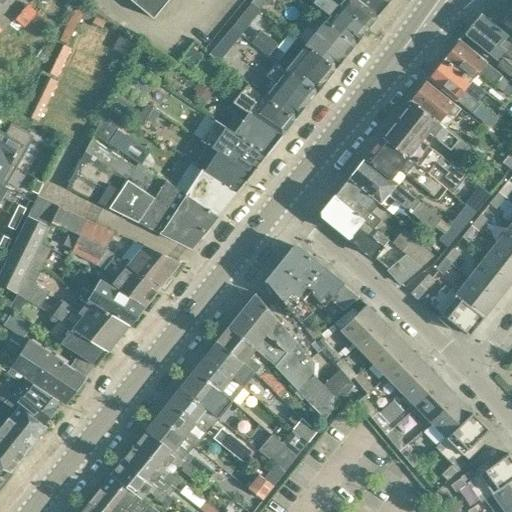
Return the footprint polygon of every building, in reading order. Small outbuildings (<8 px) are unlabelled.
[(132,0),(154,18),(168,0),(132,0)] [(268,6),(272,0),(252,0),(252,1),(260,8),(264,3),(268,6)] [(368,29),(334,2),(335,1),(333,0),(311,0),(318,6),(314,11),(326,19),(325,20),(356,45),(356,44),(357,45),(366,33),(365,33),(368,29)] [(379,15),(359,0),(335,0),(335,1),(334,2),(368,29),(379,15)] [(359,0),(379,15),(390,0),(359,0)] [(245,29),(260,10),(259,9),(260,8),(252,1),(236,21),(245,29)] [(68,44),(81,17),(92,22),(91,25),(101,29),(105,21),(96,16),(97,14),(77,5),(60,40),(68,44)] [(125,11),(117,32),(132,38),(140,17),(125,11)] [(511,38),(497,27),(480,14),(464,34),(496,60),(502,51),(511,59),(511,38)] [(325,20),(305,44),(304,45),(305,46),(335,70),(336,69),(337,69),(346,57),(356,45),(325,20)] [(219,61),(241,34),(232,26),(210,53),(219,61)] [(335,70),(305,46),(304,45),(305,44),(297,37),(277,62),(286,70),(315,94),(316,93),(317,93),(326,81),(335,70)] [(493,69),(458,41),(443,60),(471,81),(479,71),(498,86),(505,77),(502,74),(504,72),(496,66),(493,69)] [(58,76),(72,48),(64,44),(50,73),(58,76)] [(193,69),(204,56),(194,48),(183,61),(193,69)] [(152,56),(146,66),(159,75),(166,63),(152,56)] [(511,70),(511,64),(503,57),(496,66),(504,72),(509,75),(511,70)] [(443,60),(428,79),(482,121),(490,111),(476,100),(483,92),(471,81),(443,60)] [(315,94),(286,70),(277,62),(266,75),(271,79),(266,86),(270,89),(265,95),(295,120),(295,119),(296,119),(306,106),(315,94)] [(39,121),(58,81),(48,76),(29,115),(39,121)] [(215,92),(199,82),(195,89),(198,91),(194,96),(207,104),(215,92)] [(426,82),(411,101),(439,123),(448,112),(454,117),(460,109),(426,82)] [(295,120),(265,95),(248,83),(233,102),(282,136),(295,120)] [(121,89),(111,105),(128,116),(138,100),(121,89)] [(445,128),(411,101),(396,119),(423,140),(429,132),(460,157),(469,146),(445,128)] [(282,136),(233,102),(227,109),(234,114),(225,126),(267,154),(282,136)] [(108,142),(125,118),(108,106),(94,133),(108,142)] [(153,109),(147,119),(153,123),(159,113),(153,109)] [(267,154),(225,126),(215,119),(201,139),(252,174),(257,168),(257,167),(267,154)] [(466,175),(423,140),(396,119),(382,137),(446,188),(447,188),(452,193),(466,175)] [(0,132),(0,157),(16,167),(34,136),(11,123),(4,135),(0,132)] [(135,166),(92,137),(85,152),(205,231),(219,215),(186,193),(138,162),(135,166)] [(446,188),(382,137),(364,159),(390,180),(391,179),(399,168),(438,199),(446,188)] [(252,174),(201,139),(188,159),(202,169),(237,192),(246,180),(247,180),(252,174)] [(510,168),(511,165),(511,150),(503,162),(510,168)] [(205,231),(85,152),(68,186),(103,202),(194,246),(205,231)] [(16,167),(0,157),(0,184),(5,187),(16,167)] [(441,218),(391,179),(390,180),(364,159),(348,178),(379,202),(387,208),(395,199),(411,212),(433,229),(441,218)] [(237,192),(202,169),(186,193),(219,215),(237,192)] [(379,202),(348,178),(333,197),(373,229),(373,228),(381,219),(371,211),(379,202)] [(38,194),(43,183),(36,180),(31,191),(38,194)] [(506,197),(511,188),(511,182),(508,180),(499,191),(506,197)] [(475,211),(489,193),(479,185),(465,203),(464,204),(466,205),(466,204),(475,211)] [(496,208),(506,197),(499,191),(489,203),(496,208)] [(28,216),(0,272),(0,283),(17,294),(24,280),(31,264),(41,242),(52,222),(59,207),(37,196),(28,216)] [(373,229),(333,197),(322,211),(323,217),(374,258),(374,257),(388,240),(373,228),(373,229)] [(457,233),(475,211),(466,204),(466,205),(448,227),(457,233)] [(18,205),(13,216),(20,219),(26,208),(18,205)] [(106,249),(114,232),(59,207),(52,222),(79,234),(72,251),(97,265),(105,255),(107,249),(106,249)] [(478,230),(488,219),(481,213),(471,225),(478,230)] [(15,230),(20,219),(13,216),(8,227),(15,230)] [(469,242),(478,230),(471,225),(462,236),(469,242)] [(446,246),(457,233),(448,227),(438,239),(446,246)] [(511,229),(508,227),(495,244),(511,257),(511,229)] [(434,255),(414,236),(404,228),(392,242),(391,243),(405,254),(421,267),(434,255)] [(3,236),(0,242),(0,247),(6,250),(11,239),(3,236)] [(41,270),(52,248),(41,242),(31,264),(41,270)] [(135,242),(121,258),(124,260),(123,262),(124,263),(122,267),(157,290),(180,262),(135,242)] [(511,280),(511,257),(495,244),(482,260),(510,283),(511,280)] [(453,262),(462,251),(455,245),(445,256),(453,262)] [(342,283),(298,248),(292,249),(266,281),(283,301),(314,340),(322,333),(308,315),(313,311),(303,300),(311,291),(324,307),(330,299),(342,283)] [(157,290),(122,267),(124,263),(123,262),(124,260),(121,258),(107,249),(105,255),(97,265),(117,277),(110,285),(109,286),(111,287),(116,291),(144,306),(157,290)] [(389,268),(387,269),(398,282),(401,284),(402,283),(421,267),(405,254),(389,268)] [(443,274),(453,262),(445,256),(436,268),(443,274)] [(510,283),(482,260),(469,277),(497,300),(510,283)] [(34,284),(41,270),(31,264),(24,280),(33,285),(34,284)] [(426,290),(435,280),(428,274),(419,284),(426,290)] [(497,300),(469,277),(456,294),(484,316),(497,300)] [(144,306),(116,291),(111,287),(109,286),(110,285),(100,278),(88,298),(89,299),(88,300),(94,303),(95,304),(129,325),(144,306)] [(49,292),(34,284),(33,285),(24,280),(17,294),(16,296),(26,301),(27,299),(39,306),(49,292)] [(343,310),(359,297),(342,283),(330,299),(343,310)] [(426,290),(419,284),(410,293),(417,299),(426,290)] [(484,316),(456,294),(444,285),(429,304),(469,335),(484,316)] [(255,294),(240,313),(266,333),(278,343),(286,352),(275,365),(275,366),(298,390),(325,418),(326,417),(334,407),(340,401),(352,383),(349,379),(341,370),(325,385),(314,375),(315,361),(255,294)] [(18,314),(26,301),(16,296),(9,309),(18,314)] [(117,340),(70,305),(64,300),(53,315),(60,320),(59,320),(72,330),(107,352),(117,340)] [(129,325),(95,304),(94,303),(88,300),(82,307),(73,301),(70,305),(117,340),(129,325)] [(355,345),(381,320),(366,304),(340,330),(355,345)] [(12,313),(4,326),(24,338),(32,326),(12,313)] [(240,313),(229,327),(256,349),(275,365),(286,352),(278,343),(266,333),(240,313)] [(107,352),(72,330),(59,320),(47,334),(96,366),(107,352)] [(370,360),(396,335),(381,320),(355,345),(370,360)] [(256,349),(229,327),(217,341),(255,372),(256,372),(277,393),(283,387),(261,365),(250,356),(256,349)] [(324,336),(317,341),(336,363),(341,359),(325,339),(331,334),(327,330),(322,334),(324,336)] [(385,376),(411,350),(396,335),(370,360),(385,376)] [(86,378),(29,339),(10,367),(12,368),(29,379),(62,401),(65,404),(86,378)] [(255,372),(217,341),(206,356),(243,386),(255,372)] [(401,391),(426,366),(411,350),(385,376),(401,391)] [(243,386),(206,356),(194,371),(220,391),(232,401),(243,386)] [(341,359),(336,363),(336,364),(341,370),(349,379),(353,376),(355,374),(341,359)] [(416,407),(441,381),(426,366),(401,391),(416,407)] [(43,425),(62,401),(29,379),(12,368),(8,374),(21,385),(7,403),(11,406),(10,406),(16,410),(20,406),(43,425)] [(194,371),(180,387),(218,418),(230,404),(218,394),(220,391),(194,371)] [(374,388),(359,371),(355,374),(353,376),(367,393),(368,392),(374,388)] [(431,422),(457,397),(441,381),(416,407),(431,422)] [(218,418),(180,387),(169,402),(207,432),(218,418)] [(371,415),(376,411),(362,395),(357,399),(371,415)] [(446,437),(472,412),(457,397),(431,422),(446,437)] [(207,432),(169,402),(158,415),(195,446),(207,432)] [(43,425),(20,406),(16,410),(0,429),(0,434),(25,454),(46,427),(43,425)] [(295,411),(288,419),(295,425),(293,428),(309,442),(317,431),(302,417),(295,411)] [(385,432),(390,427),(376,411),(371,415),(385,432)] [(453,465),(480,438),(488,429),(472,412),(446,437),(435,447),(453,465)] [(188,452),(193,446),(195,447),(195,446),(158,415),(146,429),(198,471),(209,479),(215,471),(197,457),(197,458),(188,452)] [(252,451),(222,427),(214,437),(244,461),(252,451)] [(398,436),(390,427),(385,432),(399,448),(404,444),(398,436)] [(309,442),(293,428),(282,442),(298,456),(309,442)] [(198,471),(146,429),(135,444),(171,474),(172,473),(178,466),(193,478),(198,471)] [(286,472),(298,456),(282,442),(272,433),(265,442),(258,450),(275,464),(286,472)] [(25,454),(0,434),(0,468),(4,470),(10,473),(25,454)] [(171,474),(135,444),(123,459),(169,496),(169,495),(181,480),(172,473),(171,474)] [(413,465),(418,460),(404,444),(399,448),(413,465)] [(493,494),(511,480),(511,459),(508,453),(476,476),(476,477),(467,483),(481,502),(493,494)] [(456,471),(457,472),(466,463),(461,458),(453,465),(451,466),(456,471)] [(169,496),(123,459),(111,473),(142,498),(148,490),(158,498),(166,505),(172,497),(169,495),(169,496)] [(275,486),(286,472),(275,464),(264,478),(275,486)] [(451,466),(450,465),(442,474),(447,480),(456,471),(451,466)] [(476,476),(471,470),(461,477),(465,484),(467,483),(476,477),(476,476)] [(160,511),(142,498),(111,473),(100,487),(125,507),(130,511),(160,511)] [(263,499),(275,486),(264,478),(258,473),(248,487),(263,499)] [(465,484),(461,477),(451,485),(455,491),(466,484),(465,484)] [(505,511),(511,506),(511,480),(493,494),(505,511)] [(206,499),(186,484),(180,492),(200,507),(206,499)] [(130,511),(125,507),(100,487),(89,501),(101,511),(130,511)] [(101,511),(89,501),(80,511),(101,511)]
